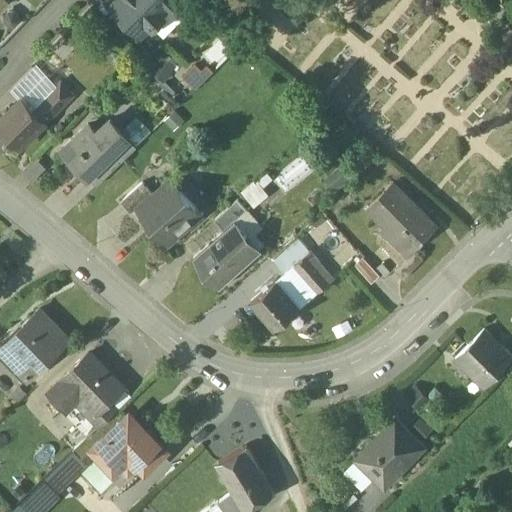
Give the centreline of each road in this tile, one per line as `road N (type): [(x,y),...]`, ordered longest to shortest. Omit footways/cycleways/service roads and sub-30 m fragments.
road 1 (residential): [(495,236),(396,336),(362,356),(325,373),(246,378),(174,342),(0,195)]
road 2 (track): [(270,379),(307,511)]
